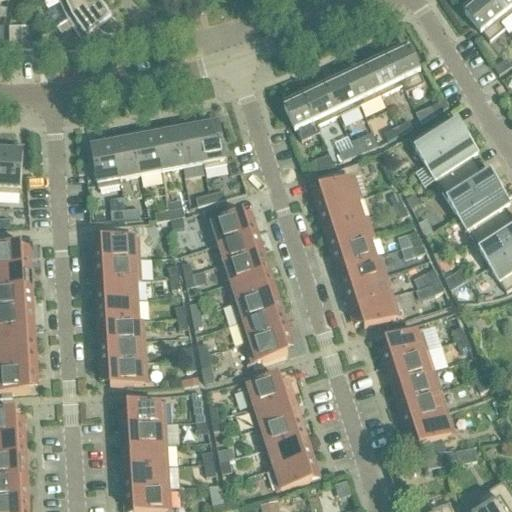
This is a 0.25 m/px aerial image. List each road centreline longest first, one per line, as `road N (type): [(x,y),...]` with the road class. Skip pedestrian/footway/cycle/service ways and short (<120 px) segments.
road 1 (residential): [(378,511),(236,59)]
road 2 (residential): [(76,511),(51,94)]
road 3 (residential): [(51,94),(145,83),(236,59)]
road 4 (residential): [(511,152),(423,0)]
road 5 (residential): [(236,59),(368,0)]
